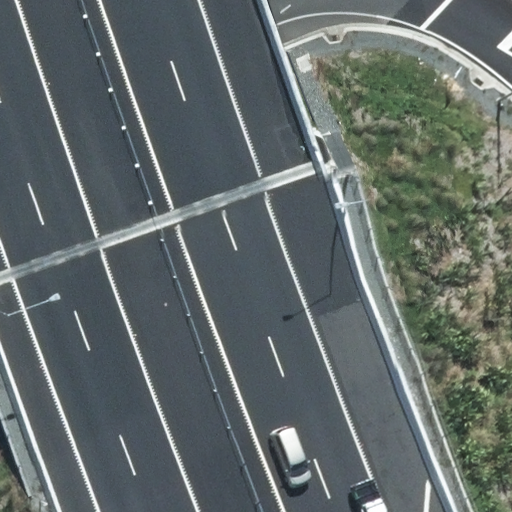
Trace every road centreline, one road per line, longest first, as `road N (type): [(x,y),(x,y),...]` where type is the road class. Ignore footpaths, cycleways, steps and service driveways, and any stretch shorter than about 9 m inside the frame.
road 1 (motorway): [(145,0),(219,227),(333,511)]
road 2 (motorway): [(154,511),(0,91)]
road 3 (secondary): [(0,109),(185,0)]
